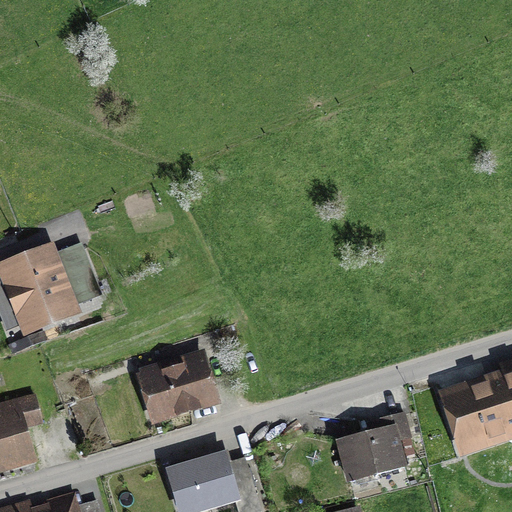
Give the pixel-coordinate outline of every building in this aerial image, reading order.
[(57,248),(0,269),(0,280),(23,342),(84,320),(80,309),(100,300),(79,249),(60,256),(57,248)] [(207,355),(137,377),(155,433),(224,411),(207,355)] [(506,377),(439,398),(459,460),(511,443),(511,362),(502,366),(506,377)] [(33,401),(0,411),(0,478),(39,466),(29,434),(42,430),(33,401)] [(391,428),(337,443),(350,487),(412,470),(405,445),(413,442),(406,419),(388,424),(391,428)] [(224,457),(171,473),(182,511),(188,511),(235,498),(239,511),(258,511),(260,511),(246,464),(227,469),(224,457)] [(77,511),(73,497),(23,511),(77,511)]
